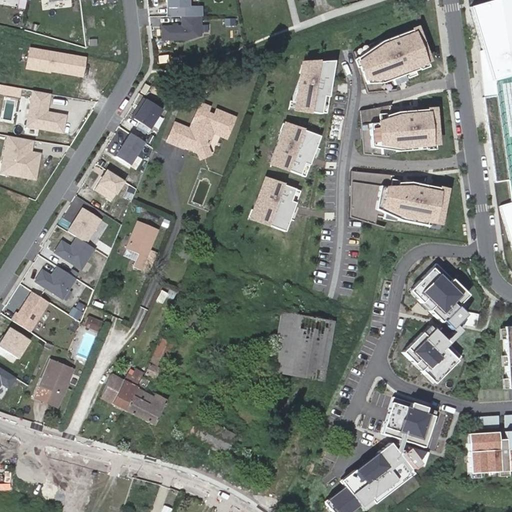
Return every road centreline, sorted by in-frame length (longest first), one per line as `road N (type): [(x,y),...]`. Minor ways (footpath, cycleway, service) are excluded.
road 1 (residential): [(129,0),(131,74),(0,283)]
road 2 (residential): [(511,291),(489,266),(449,0)]
road 3 (residential): [(0,429),(209,487),(256,511)]
road 4 (unknown): [(68,447),(117,322)]
